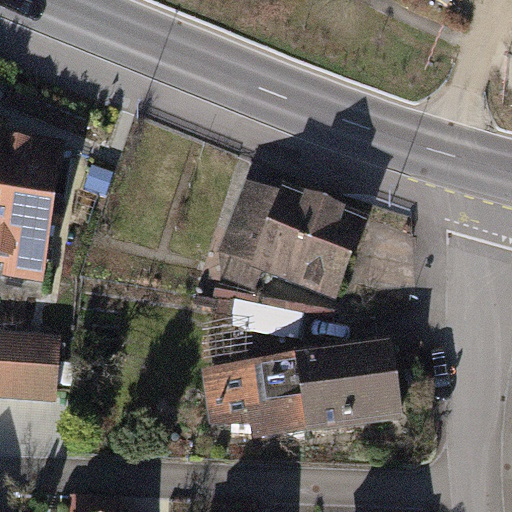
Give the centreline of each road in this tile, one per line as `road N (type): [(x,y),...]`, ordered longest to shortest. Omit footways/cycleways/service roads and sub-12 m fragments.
road 1 (tertiary): [(39,0),(351,122),(511,173)]
road 2 (residential): [(478,491),(0,474)]
road 3 (residential): [(511,188),(484,332),(478,491)]
